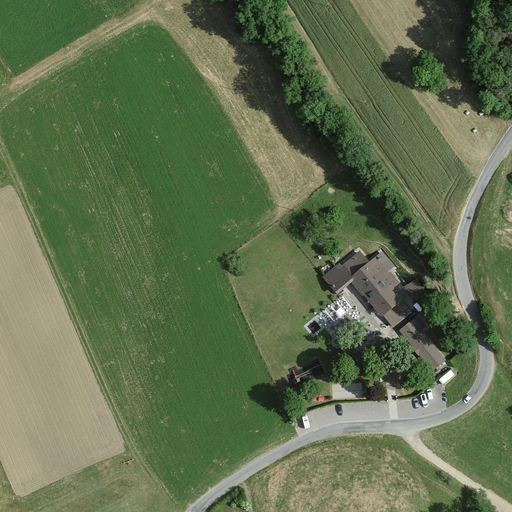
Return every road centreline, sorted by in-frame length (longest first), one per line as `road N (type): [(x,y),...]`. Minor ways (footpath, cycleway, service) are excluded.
road 1 (unclassified): [(511,135),(485,174),(459,251),(464,295),(486,356),(472,398),(443,418),(322,433),(193,511)]
road 2 (track): [(400,424),(416,444),(511,510)]
